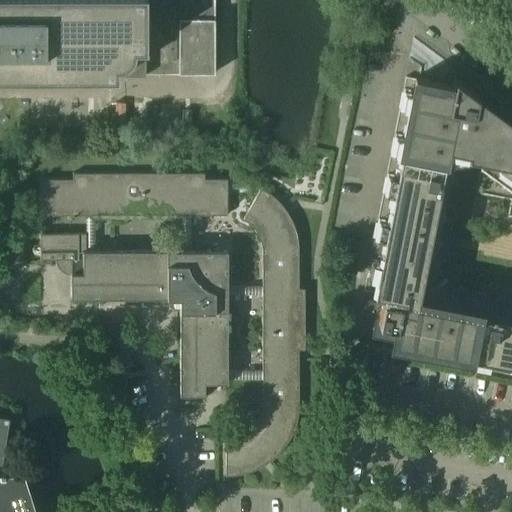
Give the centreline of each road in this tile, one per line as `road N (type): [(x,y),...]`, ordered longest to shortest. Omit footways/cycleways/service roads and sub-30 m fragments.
road 1 (track): [(226,0),(226,63),(213,86),(0,87)]
road 2 (residential): [(511,75),(410,0)]
